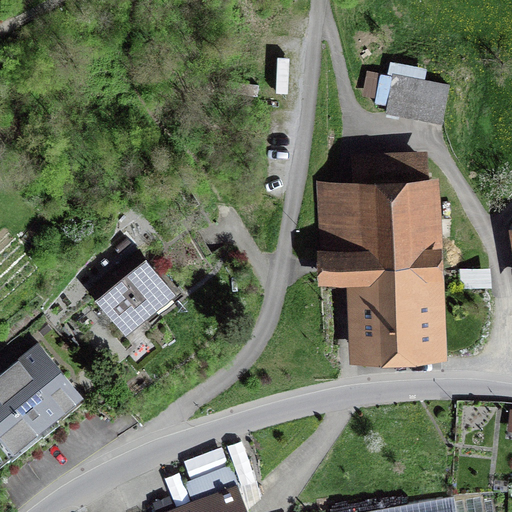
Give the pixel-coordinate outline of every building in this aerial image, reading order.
[(449,85),(393,74),(386,110),(441,121),(449,85)] [(360,187),(321,189),(324,277),(361,275),(364,352),(430,349),(423,159),(359,161),(360,187)] [(172,294),(139,253),(94,289),(127,330),(172,294)] [(38,343),(0,373),(0,430),(13,446),(79,392),(38,343)] [(194,502),(169,511),(242,511),(248,508),(238,484),(229,488),(224,474),(188,488),(194,502)] [(456,511),(454,496),(359,511),(456,511)]
